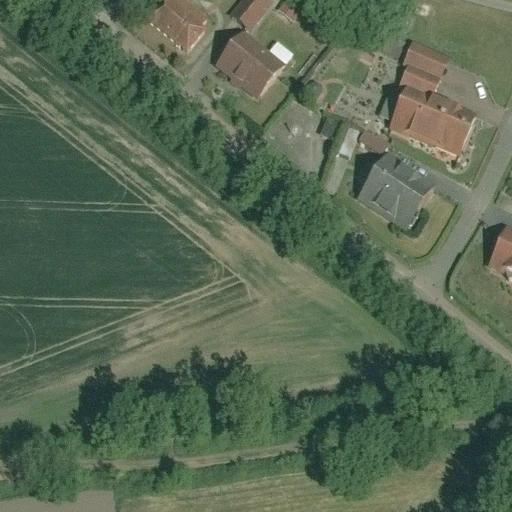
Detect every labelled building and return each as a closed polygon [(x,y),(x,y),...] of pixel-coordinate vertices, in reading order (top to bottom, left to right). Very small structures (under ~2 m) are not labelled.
[(178,0),(174,0),(150,29),(186,59),(212,28),(178,0)] [(220,0),(234,11),(243,0),(220,0)] [(252,0),(234,22),(251,37),(273,10),(260,0),(252,0)] [(247,43),(221,74),(259,106),(285,75),(247,43)] [(411,102),(406,112),(393,106),(383,127),(396,134),(395,136),(461,167),(480,128),(439,108),(447,93),(412,77),(402,98),(411,102)] [(369,133),(359,152),(384,166),(395,147),(369,133)] [(392,172),(373,199),(417,230),(437,203),(392,172)] [(511,243),(494,271),(511,283),(511,243)]
